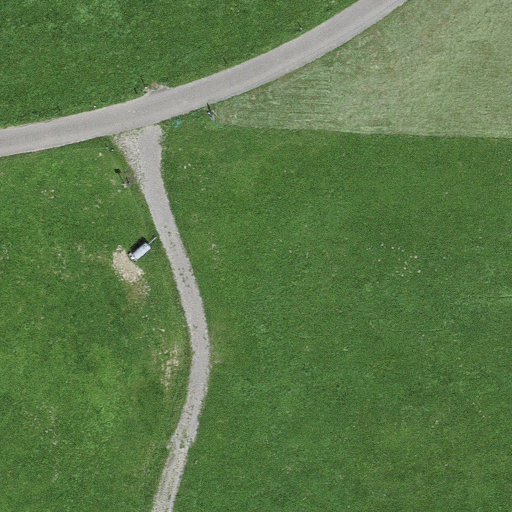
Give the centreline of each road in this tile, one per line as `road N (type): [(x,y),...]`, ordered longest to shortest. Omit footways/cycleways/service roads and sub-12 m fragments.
road 1 (unclassified): [(0,142),(135,116),(288,63),(388,0)]
road 2 (track): [(135,116),(197,321),(198,390),(167,511)]
